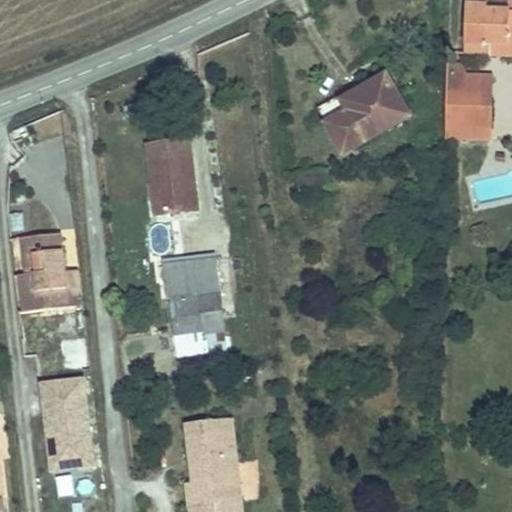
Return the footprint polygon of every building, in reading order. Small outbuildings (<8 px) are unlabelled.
[(511,0),(475,0),(475,40),(507,41),(508,26),(511,25),(511,0)] [(473,53),(457,52),(457,85),(500,86),(501,68),(472,67),(473,53)] [(367,122),(346,135),(362,162),(428,121),(404,83),(388,93),(391,97),(363,114),(367,122)] [(333,116),(346,135),(367,122),(363,114),(391,97),(388,93),(384,85),(333,116)] [(500,86),(457,85),(456,125),(498,126),(500,86)] [(197,151),(158,154),(165,221),(204,217),(197,151)] [(82,178),(80,156),(57,159),(60,180),(82,178)] [(332,176),(297,181),(298,193),(334,189),(332,176)] [(99,316),(95,280),(76,282),(71,243),(35,246),(39,284),(33,285),(36,323),(99,316)] [(230,338),(223,265),(167,271),(173,343),(230,338)] [(175,364),(231,357),(230,338),(173,343),(175,364)] [(82,341),(60,343),(62,371),(85,369),(82,341)] [(85,378),(42,384),(52,473),(96,469),(85,378)] [(0,485),(14,485),(5,408),(0,408),(0,485)] [(240,425),(196,431),(202,491),(196,491),(198,511),(223,511),(249,509),(240,425)]
